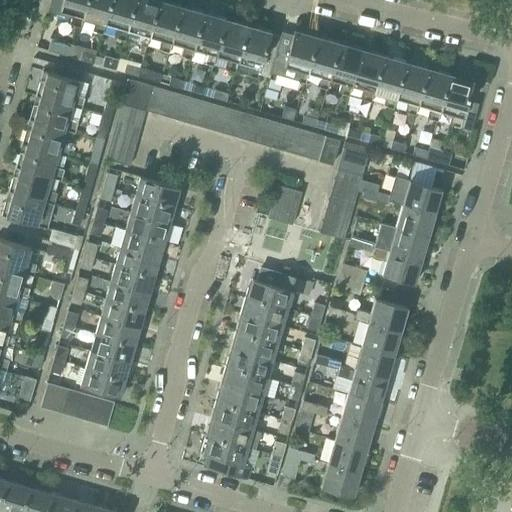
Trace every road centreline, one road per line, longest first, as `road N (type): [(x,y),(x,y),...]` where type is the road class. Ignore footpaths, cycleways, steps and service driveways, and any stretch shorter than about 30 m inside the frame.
road 1 (residential): [(149,476),(192,296),(214,251),(241,150)]
road 2 (residential): [(511,42),(331,0)]
road 3 (residential): [(422,420),(472,243)]
road 4 (residential): [(0,432),(149,476)]
road 5 (residential): [(472,243),(511,106)]
road 6 (residential): [(273,511),(149,476)]
